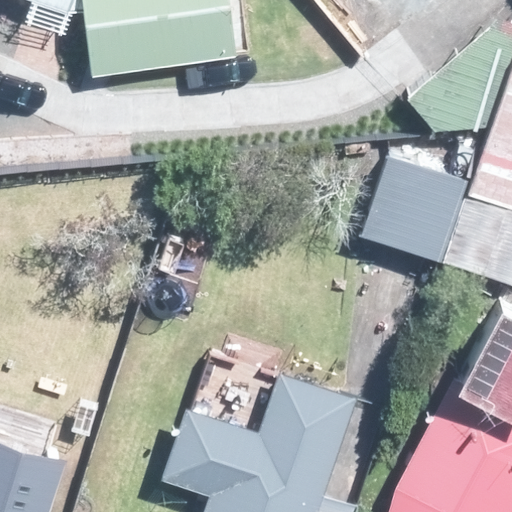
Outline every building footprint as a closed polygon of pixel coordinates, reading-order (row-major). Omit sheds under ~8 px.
[(55,0),(80,8),(83,0),(55,0)] [(100,0),(109,70),(249,54),(242,0),(100,0)] [(511,24),(491,18),(421,79),(404,106),(472,128),(474,120),(488,123),(468,185),(511,199),(511,24)] [(437,252),(461,173),(385,149),(361,228),(366,230),(437,252)] [(511,511),(511,301),(497,293),(458,369),(453,366),(397,472),(385,511),(511,511)] [(355,388),(350,385),(280,363),(278,369),(260,422),(193,400),(185,397),(160,469),(209,484),(200,511),(349,511),(355,498),(322,487),(355,388)] [(0,511),(72,511),(89,459),(0,431),(0,511)]
